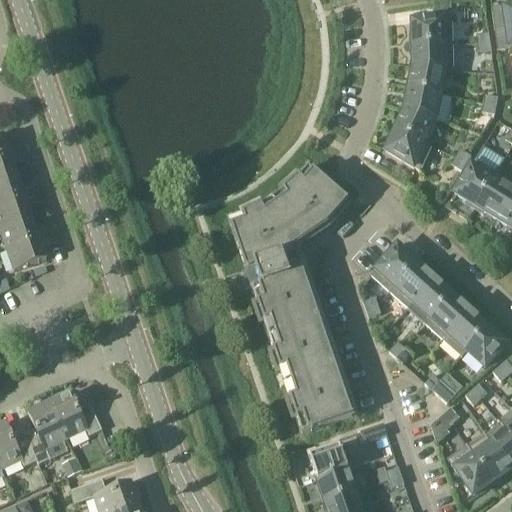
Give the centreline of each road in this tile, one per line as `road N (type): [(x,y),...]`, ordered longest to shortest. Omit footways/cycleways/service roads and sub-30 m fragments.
road 1 (tertiary): [(133,343),(18,0)]
road 2 (residential): [(423,511),(334,266),(382,207)]
road 3 (residential): [(5,74),(76,275),(68,293),(37,317)]
road 4 (residential): [(382,207),(338,167),(374,86),(369,0)]
road 5 (tertiary): [(200,511),(133,343)]
road 6 (residential): [(511,322),(382,207)]
road 7 (residential): [(158,511),(122,412),(91,362)]
